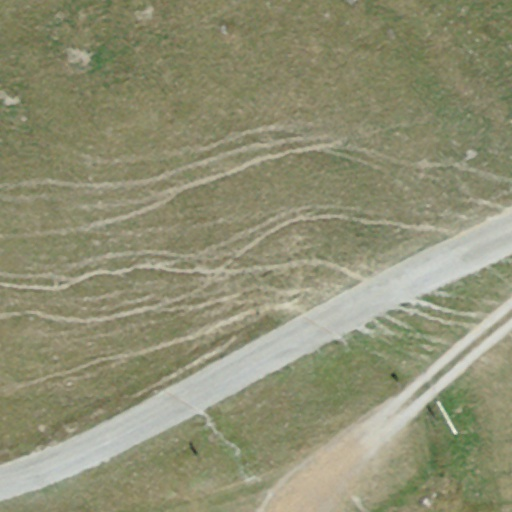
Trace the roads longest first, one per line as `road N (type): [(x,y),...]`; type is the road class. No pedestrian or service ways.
road 1 (track): [(0,488),(511,235)]
road 2 (track): [(511,307),(282,511)]
